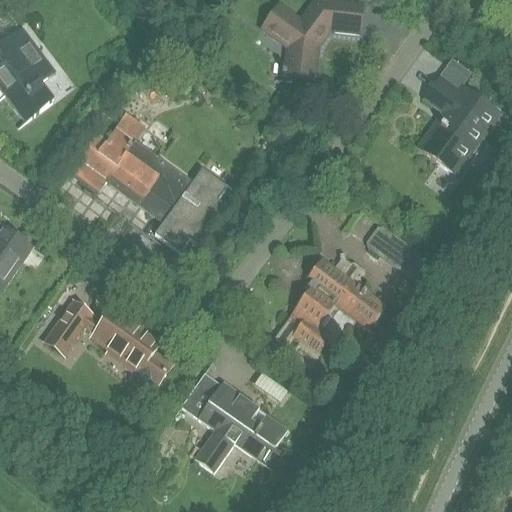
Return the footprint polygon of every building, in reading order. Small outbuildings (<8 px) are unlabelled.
[(281,8),(263,32),(288,50),(285,83),(315,85),(319,49),(331,33),(360,36),(363,7),(317,2),(302,23),(281,8)] [(0,69),(0,102),(5,99),(26,126),(53,105),(39,87),(55,75),(23,33),(0,50),(0,59),(5,66),(0,69)] [(445,116),(420,151),(457,178),(477,150),(473,148),(493,120),(497,123),(501,118),(463,91),(460,95),(441,82),(426,103),(445,116)] [(201,174),(193,185),(136,144),(145,131),(127,118),(108,144),(98,137),(79,162),(84,166),(75,178),(99,196),(109,182),(166,224),(156,237),(180,254),(189,241),(200,249),(226,212),(216,205),(226,192),(201,174)] [(0,227),(0,289),(3,292),(32,250),(0,227)] [(435,274),(435,268),(382,230),(378,230),(366,246),(367,251),(420,290),(425,289),(435,274)] [(315,287),(275,339),(276,345),(291,356),(292,360),(309,373),(314,372),(320,363),(320,359),(319,358),(331,342),(331,335),(321,328),(340,304),(373,328),(387,310),(357,288),(365,278),(364,273),(355,266),(350,266),(345,263),(345,257),(339,257),(340,263),(334,271),(322,262),(308,282),(315,287)] [(130,370),(134,372),(131,377),(129,383),(131,388),(135,393),(140,395),(146,394),(151,390),(154,386),(157,389),(171,369),(153,356),(160,346),(132,326),(135,323),(116,309),(113,313),(112,312),(101,327),(92,321),(94,319),(73,304),(44,345),(65,360),(84,332),(93,338),(92,340),(110,352),(112,349),(134,364),(130,370)] [(205,378),(182,411),(198,422),(215,433),(195,462),(215,476),(236,446),(265,466),(263,468),(272,474),(283,459),(274,453),(288,433),(240,399),(241,398),(224,385),(221,389),(205,378)] [(23,403),(8,391),(0,400),(0,402),(16,413),(23,403)]
